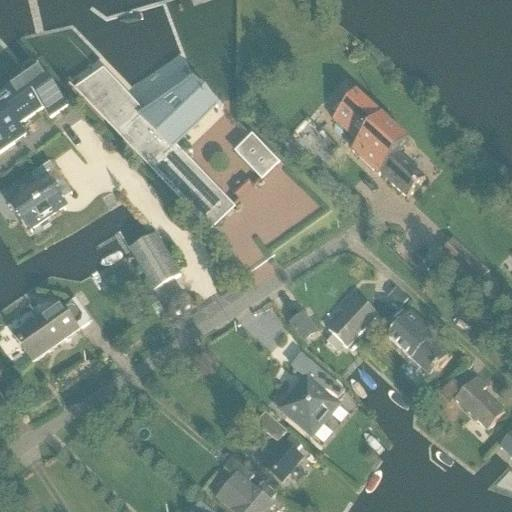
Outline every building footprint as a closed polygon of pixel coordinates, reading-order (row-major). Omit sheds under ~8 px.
[(23,77),(24,79),(0,95),(0,154),(25,137),(18,127),(43,110),(50,120),(67,108),(38,66),(32,65),(24,71),(23,77)] [(217,108),(194,83),(193,84),(194,85),(160,117),(159,116),(150,125),(103,76),(82,96),(208,227),(229,207),(173,149),(186,137),(181,132),(211,103),(216,108),(217,108)] [(356,96),(332,121),(358,144),(352,152),(379,177),(381,175),(408,200),(425,181),(398,156),(409,144),(356,96)] [(327,154),(342,140),(318,114),(303,128),(327,154)] [(277,166),(252,140),(237,154),(262,180),(277,166)] [(68,190),(50,164),(33,176),(37,182),(8,201),(31,235),(66,211),(57,198),(65,193),(68,190)] [(289,230),(330,204),(321,189),(307,198),(304,193),(277,212),(289,230)] [(174,281),(180,277),(157,236),(130,251),(154,292),(171,321),(190,309),(174,281)] [(441,253),(476,286),(486,275),(469,259),(470,258),(452,241),(441,253)] [(75,299),(92,323),(101,316),(84,292),(75,299)] [(91,299),(101,315),(113,307),(103,292),(91,299)] [(345,316),(328,332),(346,349),(377,317),(355,295),(339,311),(345,316)] [(33,365),(92,324),(75,300),(62,309),(59,305),(13,337),(33,365)] [(289,324),(303,344),(318,333),(304,314),(289,324)] [(426,377),(447,357),(426,335),(429,331),(411,315),(389,338),(426,377)] [(309,349),(302,359),(326,376),(333,367),(309,349)] [(338,407),(314,387),(323,376),(301,358),(292,369),(307,381),(298,392),(295,390),(290,396),(292,399),(281,412),(288,419),(312,438),(338,407)] [(487,432),(504,415),(482,393),(487,388),(477,379),(455,402),(487,432)] [(265,415),(256,426),(277,444),(286,433),(265,415)] [(511,436),(500,449),(511,460),(511,436)] [(291,438),(284,445),(283,444),(262,468),(282,484),(302,460),(294,454),(300,446),(291,438)] [(232,460),(223,470),(233,478),(216,499),(231,511),(267,511),(273,506),(270,504),(275,498),(261,486),(256,492),(252,488),(250,491),(245,487),(254,477),(232,460)] [(210,511),(200,503),(192,511),(210,511)]
